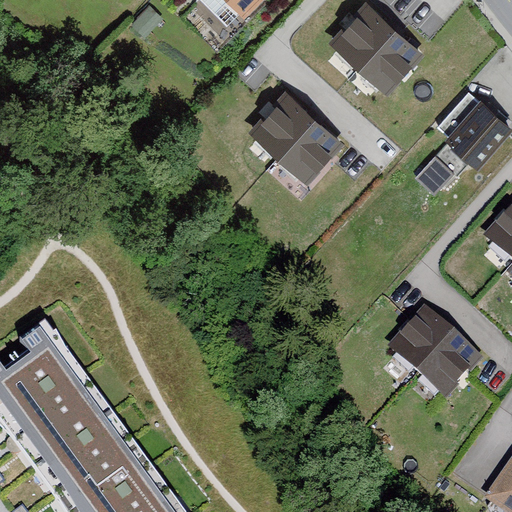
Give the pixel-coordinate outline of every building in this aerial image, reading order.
[(227,0),(244,16),(260,0),(227,0)] [(419,46),(365,0),(329,42),(382,88),(419,46)] [(511,123),(470,86),(436,125),(449,136),(473,158),(478,162),(511,124),(511,123)] [(341,139),(285,92),(249,136),(305,182),(341,139)] [(442,193),(473,158),(449,136),(417,171),(442,193)] [(511,206),(485,236),(511,261),(511,206)] [(441,396),(480,352),(426,303),(386,346),(441,396)] [(174,511),(40,330),(0,358),(0,431),(60,511),(174,511)] [(511,511),(511,460),(487,498),(508,511),(511,511)]
